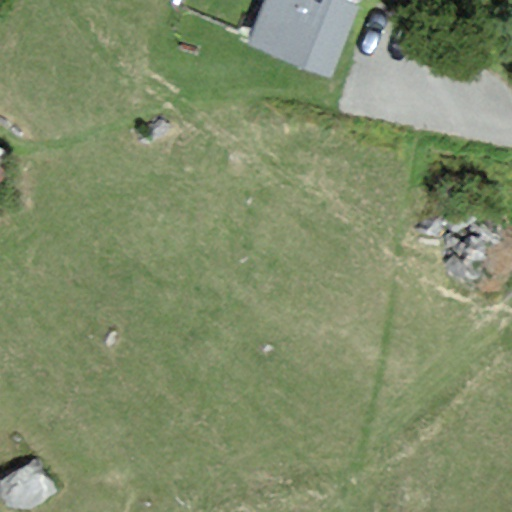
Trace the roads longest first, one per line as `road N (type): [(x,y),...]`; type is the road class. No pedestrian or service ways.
road 1 (track): [(342,506),(373,451),(511,308)]
road 2 (track): [(511,128),(390,103)]
